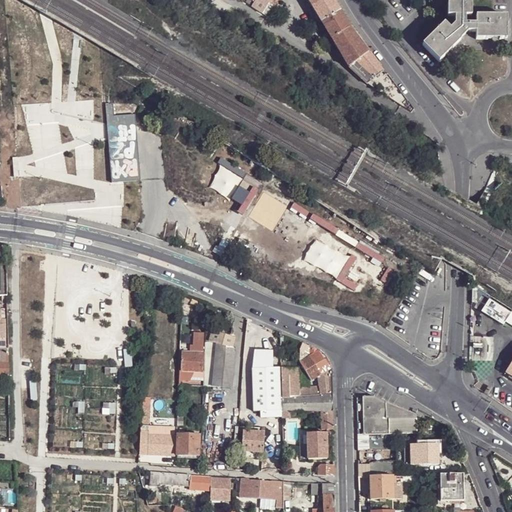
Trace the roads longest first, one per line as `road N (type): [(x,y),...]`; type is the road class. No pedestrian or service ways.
road 1 (motorway): [(29,0),(46,325),(66,511)]
road 2 (motorway): [(107,511),(72,0)]
road 3 (unclassified): [(18,452),(42,462),(345,481)]
road 4 (residential): [(452,388),(462,144)]
road 5 (secondary): [(15,228),(145,257),(242,295)]
road 6 (unclassified): [(18,452),(15,228)]
road 7 (residential): [(462,144),(353,0)]
road 8 (secondary): [(379,339),(242,295)]
road 9 (secondary): [(346,349),(460,417)]
road 10 (residential): [(346,349),(345,481)]
